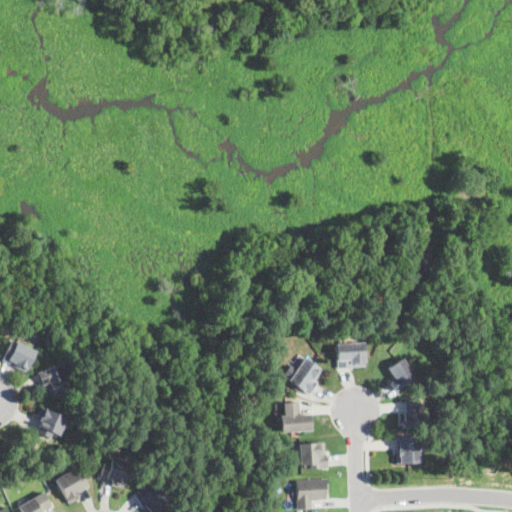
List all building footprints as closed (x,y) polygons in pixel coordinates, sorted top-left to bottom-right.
[(35,353),(27,368),(16,363),(14,367),(2,361),(11,341),(35,353)] [(363,341),(364,354),(365,354),(365,361),(364,361),(364,366),(337,367),(336,343),(363,341)] [(394,389),(390,382),(394,380),(386,366),(402,356),(414,378),(394,389)] [(310,395),(309,397),(288,381),(305,358),(322,370),(314,381),(318,384),(310,395)] [(60,363),(69,390),(50,397),(46,385),(40,387),(35,372),(60,363)] [(274,371),(265,372),(264,364),(273,363),(274,371)] [(418,398),(419,411),(422,411),(424,430),(402,431),(400,414),(407,414),(406,399),(418,398)] [(299,403),(300,415),(310,414),(311,431),(281,433),(279,417),(283,416),(283,404),(299,403)] [(71,422),(68,429),(63,427),(59,437),(52,433),(49,440),(35,433),(40,421),(35,419),(36,417),(41,407),(67,419),(67,420),(71,422)] [(419,436),(420,463),(400,464),(399,457),(397,457),(397,450),(399,450),(398,437),(419,436)] [(324,454),(324,455),(326,454),(327,469),(305,471),(304,466),(300,466),(298,444),(323,442),(324,454)] [(130,461),(124,489),(110,487),(111,481),(100,479),(103,463),(110,464),(111,457),(130,461)] [(72,470),(75,476),(80,473),(87,487),(77,492),(80,498),(68,505),(54,479),(72,470)] [(312,509),(297,510),(295,481),(327,479),(328,490),(326,490),(326,500),(311,501),(312,509)] [(169,503),(155,511),(144,511),(134,494),(154,481),(169,503)] [(21,511),(18,506),(43,492),(52,507),(43,511),(21,511)]
